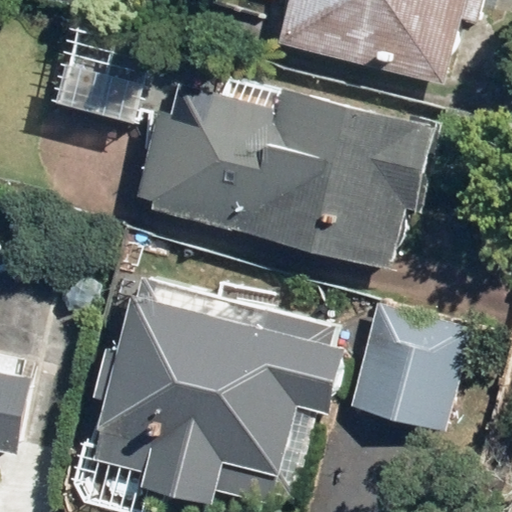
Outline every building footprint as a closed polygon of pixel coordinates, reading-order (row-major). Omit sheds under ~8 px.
[(325,0),(318,35),(455,66),(470,0),(325,0)] [(149,46),(93,33),(77,98),(134,111),(149,46)] [(454,117),(211,66),(203,104),(172,97),(154,181),(400,233),(412,177),(440,183),(454,117)] [(371,311),(154,270),(117,464),(297,498),(319,383),(356,390),(371,311)] [(486,323),(393,299),(368,398),(461,422),(486,323)] [(49,376),(0,365),(0,421),(38,429),(49,376)]
